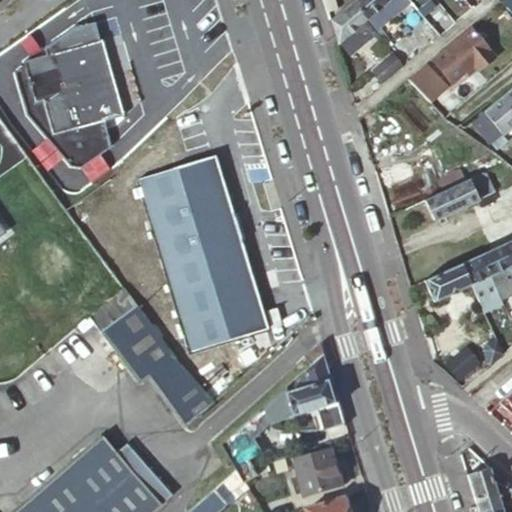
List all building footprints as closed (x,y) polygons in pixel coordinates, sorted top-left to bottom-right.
[(333,0),(320,0),(326,16),(338,12),(333,0)] [(357,0),(350,6),(373,33),(391,19),(375,0),(357,0)] [(375,0),(391,19),(407,5),(402,0),(375,0)] [(405,0),(414,11),(426,1),(424,0),(405,0)] [(499,3),(511,17),(511,0),(501,0),(499,3)] [(328,24),(335,49),(338,47),(346,57),(373,33),(350,6),(328,24)] [(52,140),(124,118),(122,111),(119,112),(116,100),(93,23),(71,30),(41,52),(44,59),(21,66),(32,107),(41,105),(52,140)] [(429,63),(449,85),(471,66),(475,72),(491,58),(468,30),(429,63)] [(378,86),(400,67),(389,54),(367,72),(378,86)] [(426,65),(408,81),(429,107),(448,90),(426,65)] [(511,114),(497,97),(468,121),(486,142),(497,133),(498,134),(511,122),(511,114)] [(497,133),(486,142),(492,149),(503,141),(498,134),(497,133)] [(188,351),(264,328),(211,156),(136,179),(188,351)] [(511,156),(503,163),(511,168),(511,156)] [(434,183),(439,194),(462,183),(457,172),(434,183)] [(491,190),(482,173),(462,183),(439,194),(422,203),(433,225),(478,203),(475,198),(491,190)] [(475,198),(478,203),(481,210),(497,202),(491,190),(475,198)] [(471,233),(479,247),(493,240),(486,225),(471,233)] [(511,242),(500,248),(511,274),(511,276),(511,242)] [(511,276),(511,274),(500,248),(480,257),(489,278),(493,287),(497,295),(507,291),(509,295),(511,293),(511,276)] [(489,278),(480,257),(458,267),(468,287),(481,315),(501,305),(499,300),(497,295),(493,287),(489,278)] [(468,287),(458,267),(423,284),(432,304),(468,287)] [(507,291),(497,295),(499,300),(509,295),(507,291)] [(127,296),(92,322),(97,328),(100,333),(135,307),(127,296)] [(199,393),(135,307),(100,333),(132,378),(143,371),(149,378),(184,427),(208,407),(199,393)] [(97,328),(92,322),(77,334),(82,340),(97,328)] [(489,367),(502,357),(491,336),(477,347),(478,354),(489,367)] [(313,368),(325,357),(321,345),(305,359),(313,368)] [(345,425),(325,357),(313,368),(259,415),(270,427),(310,414),(319,412),(320,416),(325,432),(345,425)] [(448,380),(460,391),(484,372),(474,359),(448,380)] [(138,386),(149,378),(143,371),(132,378),(138,386)] [(270,427),(259,415),(223,446),(239,474),(245,485),(257,478),(252,470),(253,470),(266,465),(269,465),(253,440),(270,427)] [(17,511),(155,511),(169,500),(124,447),(113,456),(100,440),(17,511)] [(346,488),(334,452),(296,463),(307,500),(346,488)] [(266,465),(253,470),(268,494),(278,488),(266,465)] [(506,504),(511,497),(511,491),(498,479),(493,485),(488,471),(465,477),(475,511),(497,511),(501,511),(499,506),(506,504)] [(245,485),(239,474),(215,494),(224,504),(245,485)] [(224,504),(215,494),(194,511),(223,511),(228,508),(224,504)] [(351,511),(347,498),(313,508),(314,511),(351,511)]
